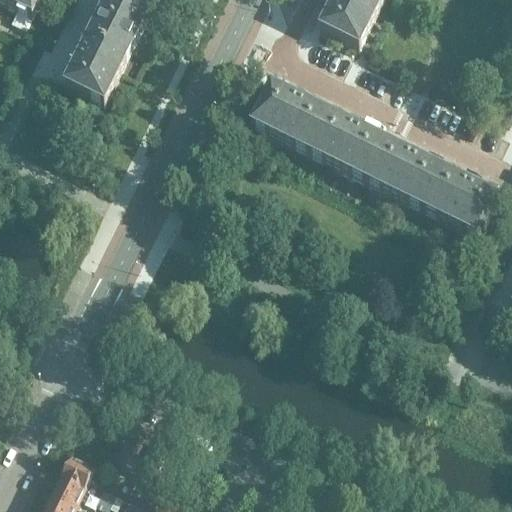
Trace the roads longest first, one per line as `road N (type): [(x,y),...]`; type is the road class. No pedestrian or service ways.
road 1 (tertiary): [(68,372),(232,41)]
road 2 (residential): [(511,176),(278,63)]
road 3 (unclassified): [(256,464),(68,372)]
road 4 (tertiary): [(0,511),(68,372)]
